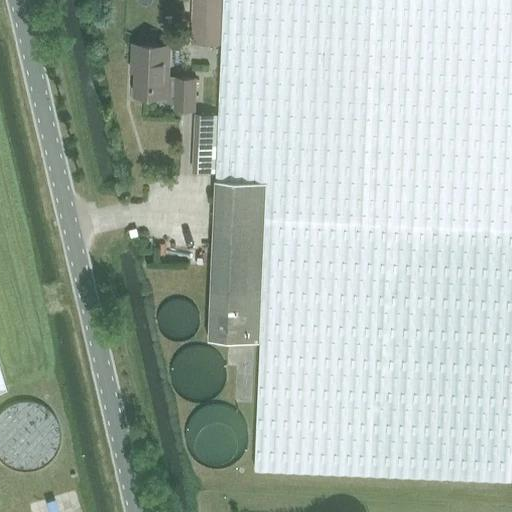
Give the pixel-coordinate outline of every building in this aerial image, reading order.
[(192,0),(190,41),(220,42),(222,0),(192,0)] [(261,341),(255,469),(362,474),(511,480),(511,479),(511,447),(511,0),(223,0),(222,35),(218,113),(216,171),(214,227),(209,338),(261,341)] [(132,43),(131,72),(135,72),(134,94),(166,95),(165,101),(175,102),(175,109),(195,110),(196,80),(168,79),(170,45),(132,43)] [(195,112),(193,171),(216,171),(218,113),(195,112)] [(194,320),(194,319),(193,312),(190,307),(185,303),(179,301),(172,301),(167,303),(165,305),(161,309),(160,312),(158,318),(158,321),(160,326),(163,331),(168,335),(174,337),(179,337),(183,336),(188,332),(191,329),(193,326),(194,320)] [(222,371),(221,362),(218,357),(215,353),(212,350),(208,347),(203,345),(198,344),(193,344),(188,345),(183,347),(177,351),(173,356),(171,360),(169,365),(169,370),(169,376),(170,380),(172,384),(176,389),(181,393),(185,395),(189,397),(194,397),(199,397),(205,396),(210,393),(214,390),(218,385),(220,381),(222,375),(222,371)] [(55,433),(55,432),(55,427),(53,420),(49,413),(45,408),(39,403),(32,400),(26,399),(20,398),(11,400),(4,403),(0,406),(0,457),(3,460),(10,464),(20,466),(27,465),(33,464),(38,461),(44,457),(50,450),(52,446),(54,440),(55,433)] [(243,434),(243,427),(241,421),(237,415),(234,412),(230,408),(224,405),(218,404),(213,403),(208,404),(201,405),(196,408),(190,413),(187,417),(184,422),(183,428),(182,434),(183,440),(184,445),(187,450),(190,454),(195,459),(200,462),(210,464),(218,464),(223,463),(229,460),(233,457),(238,452),(241,446),(243,440),(243,434)]
